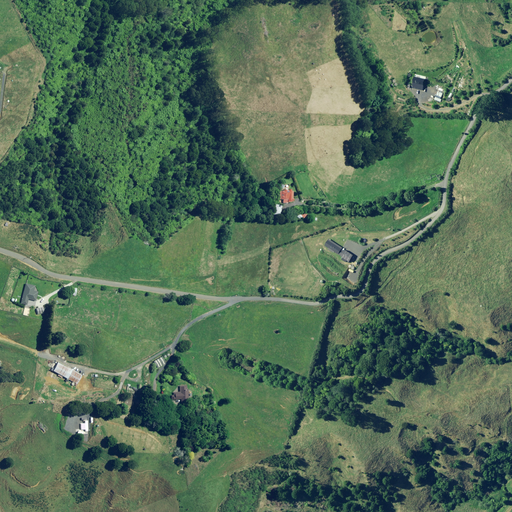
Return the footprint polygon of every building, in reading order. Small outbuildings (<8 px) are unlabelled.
[(425,80),(414,77),(412,88),(422,91),(424,85),(425,80)] [(287,202),(291,202),(291,201),(292,201),(292,191),(290,191),(290,189),(289,189),(289,188),(287,188),(287,185),(284,185),(284,189),(282,189),(282,191),(279,191),(279,199),(283,199),(283,203),(287,203),(287,202)] [(35,286),(25,284),(20,303),(27,305),(28,299),(36,301),(38,292),(36,291),(34,291),(35,286)] [(162,360),(161,358),(154,362),(157,368),(166,363),(163,359),(162,360)] [(57,374),(56,375),(61,378),(62,376),(77,384),(82,375),(58,362),(53,371),(57,374)] [(186,389),(186,386),(179,387),(179,392),(174,392),(174,395),(171,395),(171,400),(181,399),(181,402),(188,402),(188,389),(186,389)]
